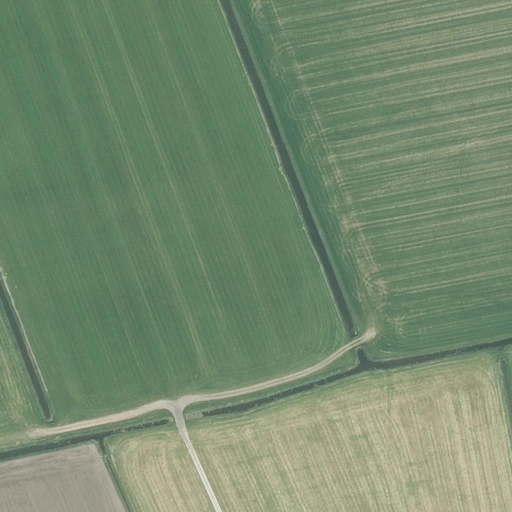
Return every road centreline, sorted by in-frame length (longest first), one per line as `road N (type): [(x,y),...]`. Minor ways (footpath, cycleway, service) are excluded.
road 1 (track): [(219,511),(175,404),(294,376),(369,329)]
road 2 (track): [(175,404),(20,436)]
